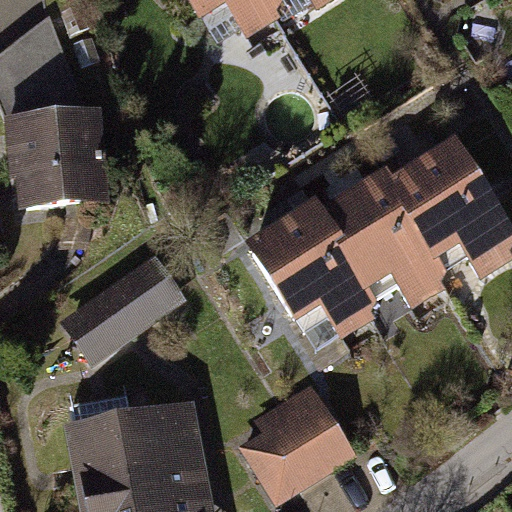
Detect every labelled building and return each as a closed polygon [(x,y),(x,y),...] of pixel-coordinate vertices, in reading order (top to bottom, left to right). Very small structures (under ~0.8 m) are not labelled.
[(275,0),(173,0),(194,33),(224,15),(249,55),(292,30),(275,0)] [(302,0),(314,19),(345,0),(302,0)] [(96,116),(3,130),(17,221),(111,206),(96,116)] [(511,251),(452,148),(386,186),(450,297),(455,306),(511,274),(511,251)] [(381,320),(388,331),(450,297),(380,175),(316,213),(381,320)] [(310,203),(237,247),(292,342),(323,322),(337,348),(381,320),(310,203)] [(1,206),(0,206),(0,253),(11,252),(1,206)] [(57,335),(87,377),(186,308),(157,266),(57,335)] [(238,459),(271,511),(282,511),(354,466),(308,396),(253,432),(261,444),(238,459)] [(88,416),(62,442),(76,511),(208,511),(190,412),(88,416)]
